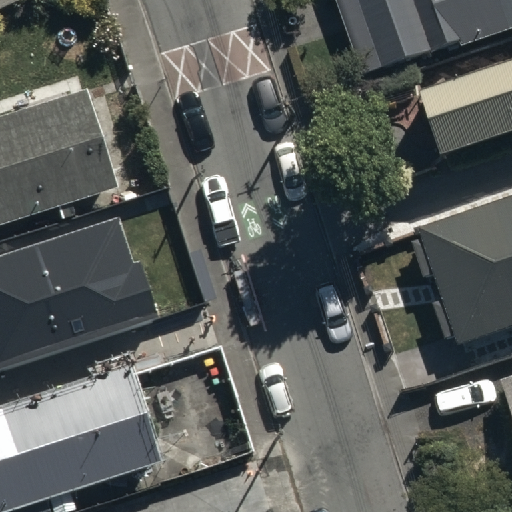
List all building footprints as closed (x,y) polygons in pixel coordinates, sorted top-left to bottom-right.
[(511,0),(345,0),(351,20),(368,15),(381,57),(461,32),(462,36),(511,20),(511,41),(420,71),(440,134),(511,111),(511,0)] [(85,79),(0,105),(0,213),(115,178),(85,79)] [(511,201),(420,230),(425,243),(414,247),(424,280),(436,277),(444,304),(434,307),(445,343),(456,339),(458,344),(511,327),(511,201)] [(113,223),(0,258),(0,366),(152,319),(135,264),(127,267),(113,223)] [(0,393),(0,504),(17,499),(20,511),(47,511),(40,490),(158,453),(127,353),(0,393)] [(511,365),(502,369),(511,399),(511,365)]
